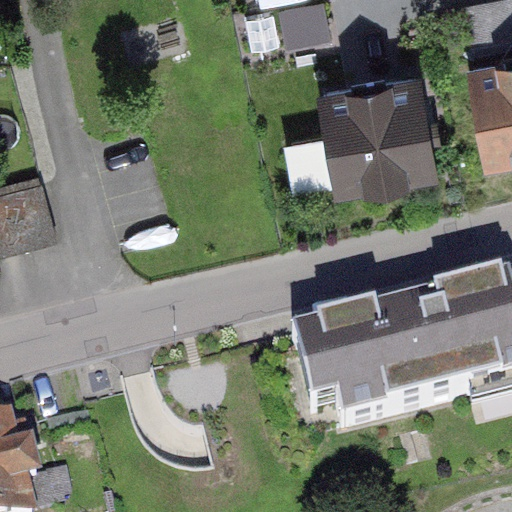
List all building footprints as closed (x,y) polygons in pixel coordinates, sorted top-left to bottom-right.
[(511,0),(467,8),(475,53),(511,46),(511,0)] [(323,4),(284,12),(290,42),(329,34),(323,4)] [(275,12),(247,18),(254,52),(282,46),(275,12)] [(511,63),(477,70),(493,160),(511,156),(511,63)] [(419,80),(328,95),(343,185),(434,169),(419,80)] [(0,255),(57,239),(42,185),(0,196),(0,255)] [(511,289),(511,288),(321,337),(344,429),(511,386),(511,289)] [(18,452),(11,424),(0,426),(0,511),(32,511),(25,485),(40,481),(31,448),(18,452)]
